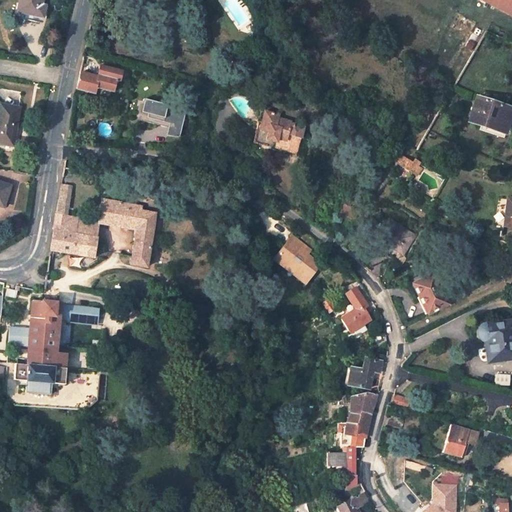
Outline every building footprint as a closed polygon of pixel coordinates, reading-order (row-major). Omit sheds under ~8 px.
[(42,0),(18,0),(17,12),(27,14),(26,20),(33,21),(34,17),(42,19),(45,6),(41,5),(42,0)] [(511,0),(474,0),(511,19),(511,0)] [(295,70),(291,65),(287,69),(288,70),(291,74),(295,70)] [(119,81),(122,72),(101,67),(98,78),(80,73),(77,89),(94,94),(96,87),(113,92),(116,80),(119,81)] [(511,107),(477,95),(469,120),(506,133),(511,114),(511,107)] [(176,137),(184,109),(142,98),(139,112),(161,118),(160,120),(167,122),(163,133),(176,137)] [(19,108),(0,104),(0,143),(13,146),(19,108)] [(321,119),(369,144),(371,140),(353,131),(357,124),(324,109),(321,119)] [(279,115),(265,112),(259,130),(257,137),(263,139),(264,136),(273,138),(271,143),(285,147),(288,135),(301,139),(304,127),(291,124),(292,122),(278,119),(279,115)] [(357,124),(353,131),(371,140),(375,132),(357,124)] [(255,144),(296,155),(301,139),(288,135),(285,147),(271,143),(273,138),(264,136),(263,139),(257,137),(255,144)] [(397,163),(413,174),(415,171),(419,173),(422,169),(418,166),(420,163),(415,160),(413,163),(401,156),(397,163)] [(10,186),(0,182),(0,206),(3,208),(10,186)] [(68,198),(71,186),(61,184),(59,196),(68,198)] [(65,216),(68,198),(59,196),(57,205),(56,214),(65,216)] [(360,207),(345,198),(343,203),(345,204),(339,215),(338,214),(335,220),(340,223),(343,216),(353,221),(360,207)] [(511,199),(506,198),(503,226),(511,227),(511,199)] [(113,203),(102,201),(98,221),(98,223),(109,225),(113,203)] [(125,205),(113,203),(109,225),(122,227),(125,205)] [(145,266),(155,214),(141,211),(142,208),(125,205),(122,227),(136,230),(131,264),(145,266)] [(98,223),(98,221),(65,216),(56,214),(49,249),(93,257),(97,238),(96,238),(98,223)] [(414,235),(391,222),(375,248),(389,257),(394,248),(402,253),(414,235)] [(288,250),(295,240),(290,237),(284,247),(288,250)] [(275,259),(290,269),(306,280),(318,264),(305,255),(308,250),(295,240),(288,250),(284,247),(275,259)] [(400,258),(396,264),(400,267),(406,258),(403,257),(400,258)] [(259,269),(248,262),(246,266),(256,273),(259,269)] [(306,280),(290,269),(285,276),(304,289),(309,282),(306,280)] [(432,276),(415,284),(421,297),(422,296),(430,312),(436,309),(438,313),(448,307),(432,276)] [(367,306),(355,287),(345,294),(351,304),(355,309),(348,313),(340,318),(350,332),(371,320),(363,308),(367,306)] [(418,298),(426,314),(430,312),(422,296),(421,297),(418,298)] [(328,299),(322,303),(325,308),(329,313),(335,309),(328,299)] [(61,303),(33,300),(30,330),(10,329),(9,343),(13,343),(13,339),(29,341),(29,347),(28,359),(18,357),(17,363),(15,363),(14,379),(26,381),(25,391),(50,394),(52,383),(66,384),(68,368),(65,368),(66,353),(56,352),(61,303)] [(322,303),(317,306),(321,311),(325,308),(322,303)] [(351,304),(344,308),(348,313),(355,309),(351,304)] [(69,323),(97,324),(97,306),(70,305),(69,323)] [(493,362),(511,359),(511,321),(484,325),(482,326),(480,327),(479,329),(478,333),(478,336),(481,340),(483,341),(485,342),(490,342),(493,362)] [(383,355),(370,353),(369,359),(382,361),(383,355)] [(369,359),(364,358),(362,369),(352,368),(351,375),(349,375),(347,385),(369,389),(372,372),(379,373),(382,361),(369,359)] [(365,393),(351,397),(350,414),(346,423),(357,424),(360,411),(371,414),(376,396),(365,393)] [(392,404),(408,408),(411,400),(394,396),(392,404)] [(337,422),(336,450),(342,448),(363,448),(365,440),(352,438),(352,435),(366,437),(371,414),(360,411),(357,424),(346,423),(341,423),(337,422)] [(401,429),(404,420),(390,416),(387,425),(401,429)] [(469,430),(451,425),(445,445),(447,445),(450,455),(462,458),(469,430)] [(326,453),(326,466),(329,466),(346,466),(346,469),(346,475),(343,475),(344,485),(356,482),(356,475),(355,475),(355,454),(361,454),(363,448),(342,448),(342,453),(326,453)] [(368,511),(364,503),(367,502),(362,494),(344,503),(342,501),(334,505),(334,506),(334,507),(336,511),(368,511)] [(450,511),(447,509),(448,508),(446,505),(445,506),(442,503),(439,506),(435,502),(424,511),(450,511)]
